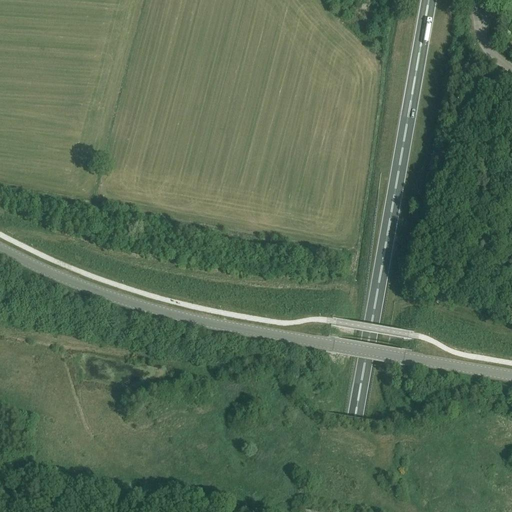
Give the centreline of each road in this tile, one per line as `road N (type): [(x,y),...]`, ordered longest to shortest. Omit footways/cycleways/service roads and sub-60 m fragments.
road 1 (tertiary): [(511,375),(176,315),(80,285),(0,248)]
road 2 (trunk): [(338,511),(429,0)]
